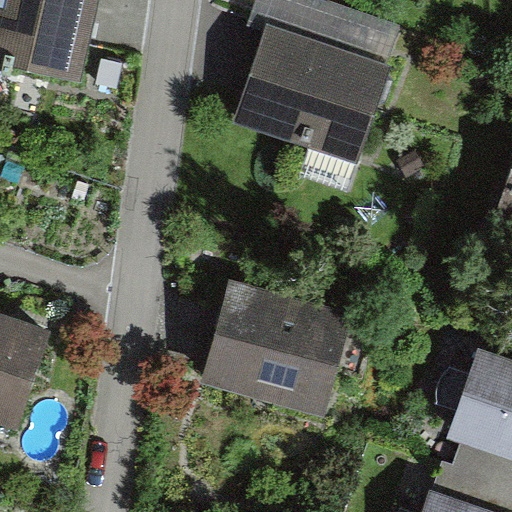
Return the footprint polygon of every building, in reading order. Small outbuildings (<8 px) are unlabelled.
[(65,0),(0,0),(0,66),(51,76),(65,0)] [(259,22),(229,117),(371,162),(401,67),(259,22)] [(511,211),(502,238),(511,241),(511,211)] [(234,278),(199,380),(326,422),(361,320),(234,278)] [(0,316),(0,416),(16,422),(47,333),(0,316)] [(511,511),(511,361),(480,349),(418,511),(511,511)]
